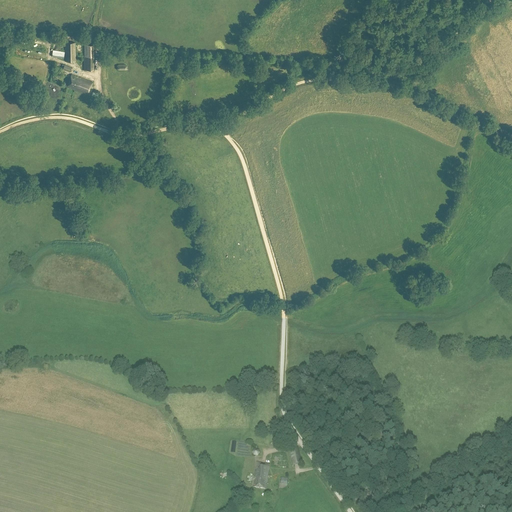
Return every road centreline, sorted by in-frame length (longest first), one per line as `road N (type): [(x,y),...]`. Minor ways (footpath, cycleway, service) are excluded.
road 1 (track): [(221,131),(243,162),(283,302),(282,417),(348,511)]
road 2 (track): [(221,131),(309,80),(411,92)]
road 3 (track): [(101,0),(94,33),(102,94),(130,134)]
road 4 (track): [(410,511),(426,501),(426,479),(511,426)]
road 5 (track): [(0,132),(65,117),(130,134)]
road 6 (track): [(411,92),(433,56),(490,0)]
